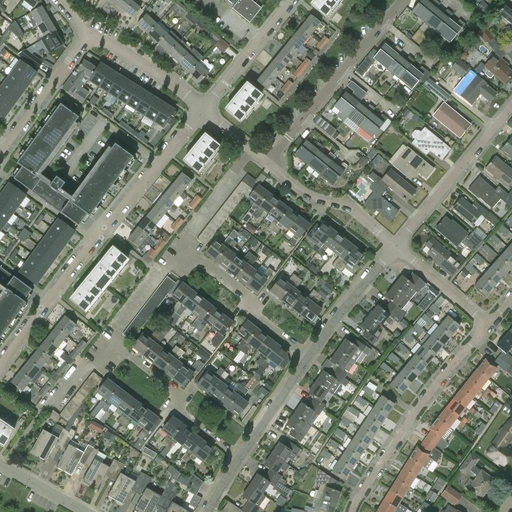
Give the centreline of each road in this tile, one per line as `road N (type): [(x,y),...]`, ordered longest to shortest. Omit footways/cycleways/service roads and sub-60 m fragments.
road 1 (residential): [(0,367),(202,109)]
road 2 (residential): [(352,511),(428,394),(487,325)]
road 3 (residential): [(396,248),(511,104)]
road 4 (residential): [(235,456),(180,416),(178,388),(117,338)]
road 5 (residential): [(2,468),(51,401),(117,338)]
road 6 (residential): [(305,354),(252,314),(250,299),(183,250)]
road 7 (residential): [(396,248),(343,202),(316,200),(266,164)]
road 8 (residential): [(85,37),(0,153)]
road 9 (residential): [(202,109),(293,0)]
road 10 (residential): [(305,354),(396,248)]
road 11 (residential): [(202,109),(85,37)]
road 12 (residential): [(235,456),(305,354)]
